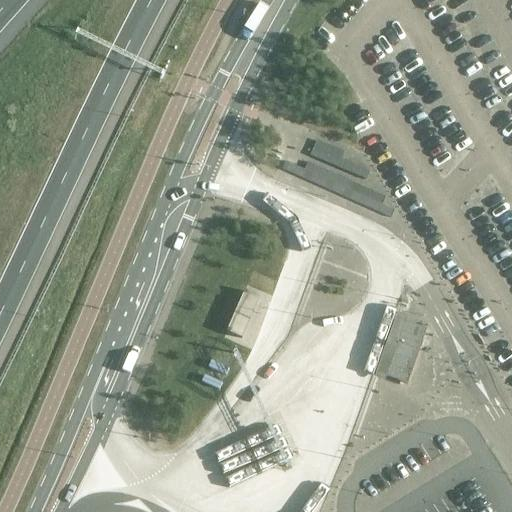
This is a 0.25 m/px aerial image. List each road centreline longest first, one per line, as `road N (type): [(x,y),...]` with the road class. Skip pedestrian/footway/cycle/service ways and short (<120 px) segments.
road 1 (tertiary): [(267,0),(221,72),(35,511)]
road 2 (tertiary): [(62,511),(292,0)]
road 3 (motorway): [(0,314),(155,0)]
